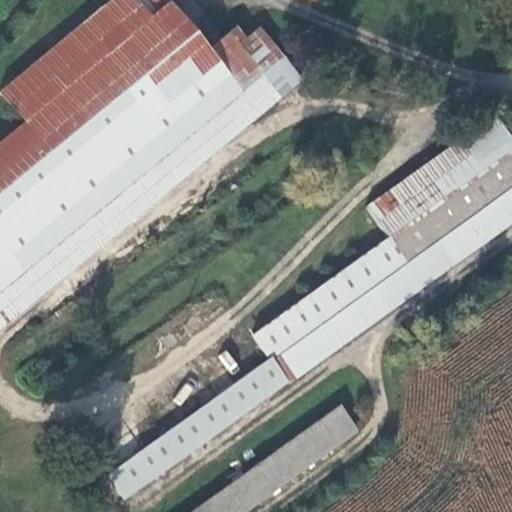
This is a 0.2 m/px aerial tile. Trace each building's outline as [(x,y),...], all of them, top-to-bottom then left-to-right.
[(206,51),(161,0),(110,0),(0,90),(0,95),(21,122),(0,139),(0,318),(8,312),(0,280),(0,275),(73,259),(295,76),(257,31),(237,46),(227,35),(206,51)] [(365,208),(387,237),(511,147),(490,117),(365,208)] [(251,335),(268,357),(511,185),(511,147),(387,237),(297,302),(251,335)] [(282,378),(511,216),(511,185),(268,357),(282,377),(282,378)] [(0,280),(8,312),(27,296),(30,291),(33,287),(38,284),(44,282),(45,281),(73,259),(0,275),(0,280)] [(230,306),(251,335),(297,302),(276,273),(230,306)] [(27,296),(45,281),(44,282),(38,284),(33,287),(30,291),(27,296)] [(282,377),(268,357),(105,475),(122,498),(269,393),(282,377)] [(339,405),(188,511),(235,511),(354,427),(339,405)]
